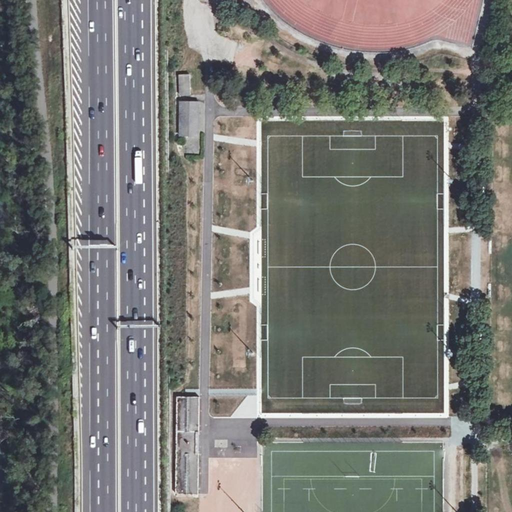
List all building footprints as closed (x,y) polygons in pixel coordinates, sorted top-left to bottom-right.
[(191,94),(190,83),(190,74),(186,74),(180,75),(180,95),(187,95),(191,94)] [(199,136),(199,102),(181,102),(181,108),(181,114),(180,136),(190,136),(199,136)] [(509,337),(492,337),(492,355),(509,355),(509,337)] [(510,390),(509,372),(493,373),(493,391),(510,390)] [(199,433),(200,396),(177,396),(176,494),(199,494),(199,454),(199,433)]
